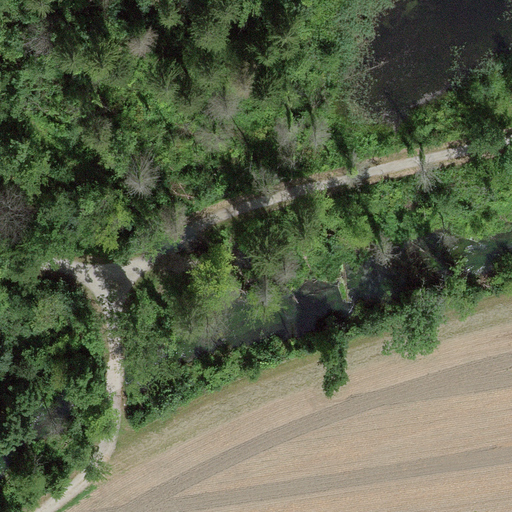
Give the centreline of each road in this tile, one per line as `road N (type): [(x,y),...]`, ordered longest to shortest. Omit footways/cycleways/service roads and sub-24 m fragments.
road 1 (track): [(511,137),(266,198),(168,241),(109,281)]
road 2 (track): [(51,511),(102,470),(119,372),(109,281)]
